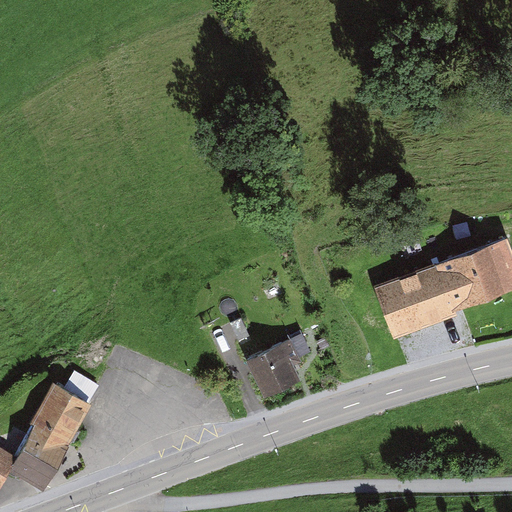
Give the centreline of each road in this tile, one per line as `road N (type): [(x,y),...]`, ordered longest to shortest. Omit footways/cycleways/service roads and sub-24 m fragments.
road 1 (tertiary): [(133,484),(317,418),(511,362)]
road 2 (unclassified): [(133,484),(141,503),(157,508),(320,490),(511,486)]
